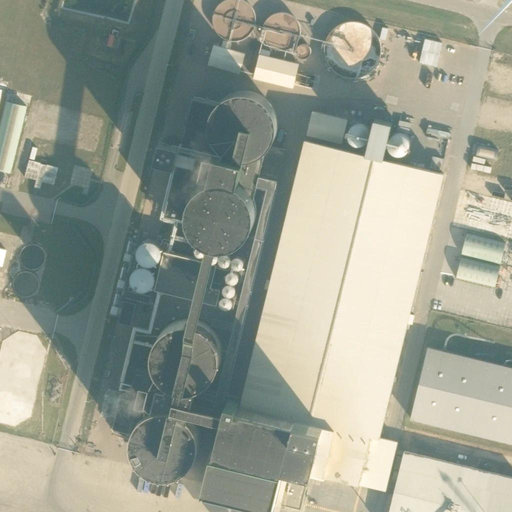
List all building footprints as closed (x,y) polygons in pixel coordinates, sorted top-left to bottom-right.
[(213,19),(213,20),(213,21),(213,22),(214,23),(214,24),(214,25),(214,26),(215,27),(215,28),(216,29),(216,30),(217,30),(217,31),(218,32),(218,33),(219,33),(219,34),(220,34),(220,35),(221,35),(221,36),(222,36),(223,37),(224,37),(224,38),(225,38),(226,38),(226,39),(227,39),(228,39),(229,40),(230,40),(231,40),(232,40),(233,40),(234,40),(235,40),(236,40),(237,40),(238,40),(239,40),(240,40),(240,39),(241,39),(242,39),(243,38),(244,38),(245,38),(245,37),(246,37),(247,36),(248,35),(249,35),(249,34),(250,34),(250,33),(251,33),(251,32),(252,32),(252,31),(253,30),(253,29),(254,28),(254,27),(255,26),(255,25),(255,24),(255,23),(255,22),(256,21),(256,20),(256,19),(256,18),(256,17),(256,16),(255,16),(255,15),(255,14),(255,13),(255,12),(254,12),(254,11),(254,10),(253,10),(253,9),(253,8),(252,8),(252,7),(251,6),(251,5),(250,5),(250,4),(249,4),(249,3),(248,3),(248,2),(247,2),(246,1),(245,1),(245,0),(244,0),(243,0),(224,0),(225,0),(224,0),(224,1),(223,1),(222,2),(221,2),(221,3),(220,3),(220,4),(219,4),(219,5),(218,5),(218,6),(217,6),(217,7),(216,8),(216,9),(215,10),(215,11),(214,12),(214,13),(214,14),(214,15),(213,15),(213,16),(213,17),(213,18),(213,19)] [(263,31),(263,32),(263,33),(263,34),(263,35),(264,36),(264,37),(264,38),(264,39),(265,39),(265,40),(266,41),(266,42),(267,42),(267,43),(268,44),(269,45),(270,45),(270,46),(271,46),(271,47),(272,47),(273,48),(274,48),(275,49),(276,49),(277,49),(278,49),(279,50),(280,50),(281,50),(282,50),(283,50),(284,50),(285,50),(285,49),(286,49),(287,49),(288,49),(289,48),(290,48),(291,48),(291,47),(292,47),(292,46),(293,46),(294,45),(295,45),(295,44),(296,43),(297,42),(297,41),(298,41),(298,40),(299,39),(299,38),(299,37),(300,37),(300,36),(300,35),(300,34),(300,33),(300,32),(300,31),(300,30),(300,29),(300,28),(300,27),(300,26),(300,25),(299,25),(299,24),(299,23),(298,22),(298,21),(297,21),(297,20),(297,19),(296,19),(295,18),(295,17),(294,17),(293,16),(292,15),(291,15),(290,14),(289,14),(288,13),(287,13),(286,13),(285,13),(284,12),(283,12),(282,12),(281,12),(280,12),(279,12),(278,12),(278,13),(277,13),(276,13),(275,13),(275,14),(274,14),(273,14),(272,15),(271,15),(271,16),(270,16),(270,17),(269,17),(268,18),(268,19),(267,19),(267,20),(266,20),(266,21),(265,22),(265,23),(264,24),(264,25),(264,26),(263,27),(263,28),(263,29),(263,30),(263,31)] [(332,28),(330,53),(334,69),(357,71),(357,75),(375,71),(377,49),(376,44),(372,24),(359,23),(332,28)] [(245,53),(214,44),(208,64),(239,73),(245,53)] [(254,77),(293,87),(299,64),(259,54),(254,77)] [(253,92),(246,91),(239,91),(233,93),(226,96),(223,99),(219,102),(194,96),(166,213),(190,219),(192,223),(194,227),(196,231),(199,235),(203,238),(209,241),(213,243),(218,244),(222,245),(227,244),(232,243),(236,242),(240,240),(244,237),(248,234),(252,229),(254,225),(256,220),(257,216),(257,211),(257,206),(256,202),(255,197),(253,194),(263,153),(266,150),(270,147),(272,143),(275,139),(276,135),(277,130),(278,123),(277,116),(275,112),(273,108),(269,102),(264,97),(260,95),(253,92)] [(306,140),(242,405),(335,427),(323,474),(325,475),(326,475),(326,474),(334,476),(334,477),(338,478),(338,477),(346,479),(346,480),(350,481),(350,480),(358,482),(357,483),(359,483),(371,436),(378,437),(378,436),(444,173),(384,159),(393,122),(375,118),(367,154),(306,140)] [(482,152),(497,156),(499,150),(484,147),(482,152)] [(496,286),(506,243),(467,234),(457,276),(496,286)] [(35,244),(31,244),(27,245),(23,248),(21,251),(19,255),(20,259),(21,263),(24,267),(28,269),(32,270),(36,269),(40,268),(43,265),(45,261),(45,256),(44,252),(42,249),(39,246),(35,244)] [(17,294),(21,296),(25,297),(29,297),(33,295),(36,292),(38,288),(39,283),(38,279),(35,275),(32,273),(28,271),(24,271),(20,273),(16,275),(14,279),(13,283),(13,287),(15,291),(17,294)] [(154,351),(154,353),(154,355),(154,358),(155,360),(155,362),(156,364),(157,366),(158,369),(159,371),(160,372),(162,374),(163,376),(165,378),(166,379),(168,381),(170,382),(172,383),(174,384),(176,385),(178,386),(181,387),(183,387),(185,387),(187,388),(190,388),(192,387),(194,387),(197,387),(199,386),(201,385),(203,384),(205,383),(207,382),(209,381),(211,379),(213,378),(214,376),(216,374),(217,373),(218,371),(220,369),(220,367),(221,364),(222,362),(223,360),(223,358),(223,355),(223,353),(223,351),(223,348),(223,346),(222,344),(221,342),(220,339),(220,337),(218,335),(217,333),(216,332),(214,330),(213,328),(211,327),(209,325),(207,324),(205,323),(203,322),(201,321),(199,320),(197,319),(194,319),(192,319),(190,318),(187,318),(185,319),(183,319),(181,319),(178,320),(176,321),(174,322),(172,323),(170,324),(168,325),(166,327),(165,328),(163,330),(161,332),(160,334),(159,336),(158,338),(157,340),(156,342),(155,344),(155,346),(154,349),(154,351)] [(39,369),(42,364),(44,359),(44,353),(43,347),(40,342),(36,338),(31,335),(25,333),(19,333),(13,335),(8,338),(4,342),(2,347),(0,352),(0,358),(2,363),(5,368),(9,372),(13,375),(19,377),(24,377),(30,376),(35,373),(39,369)] [(137,334),(113,430),(131,438),(132,432),(133,428),(138,406),(148,408),(153,388),(143,386),(148,368),(159,371),(158,369),(157,366),(156,364),(155,362),(155,360),(154,358),(154,355),(154,353),(154,351),(154,349),(155,346),(155,344),(156,342),(157,340),(158,338),(159,336),(137,334)] [(411,418),(511,442),(511,366),(428,346),(411,418)] [(31,393),(28,388),(24,384),(19,381),(14,380),(8,380),(2,381),(0,382),(0,420),(3,422),(9,423),(14,423),(20,422),(24,419),(28,415),(31,410),(33,404),(33,399),(31,393)] [(178,386),(174,404),(176,404),(178,405),(180,406),(182,407),(184,407),(186,409),(187,410),(189,411),(191,412),(223,420),(230,422),(235,403),(236,396),(228,394),(197,387),(194,387),(192,387),(190,388),(187,388),(185,387),(183,387),(181,387),(178,386)] [(133,437),(133,439),(133,441),(134,443),(134,446),(135,448),(136,450),(136,452),(137,454),(139,456),(140,458),(141,460),(143,461),(145,463),(146,464),(148,466),(150,467),(152,468),(154,469),(156,470),(159,471),(161,471),(163,471),(165,472),(168,472),(170,472),(172,471),(175,471),(177,470),(179,470),(181,469),(183,468),(185,467),(187,466),(189,464),(191,463),(192,461),(194,459),(195,458),(196,456),(198,454),(199,452),(199,449),(200,447),(201,445),(201,443),(201,441),(202,438),(202,436),(201,434),(201,432),(201,430),(200,427),(199,425),(199,423),(198,421),(196,419),(195,417),(194,416),(192,414),(191,412),(189,411),(187,410),(186,409),(184,407),(182,407),(180,406),(178,405),(176,404),(174,404),(172,404),(169,403),(167,403),(165,403),(163,404),(160,404),(158,405),(156,405),(154,406),(152,407),(150,408),(148,409),(146,411),(144,412),(143,414),(141,416),(140,417),(138,419),(137,421),(136,423),(135,425),(135,428),(134,430),(134,432),(133,434),(133,437)] [(223,420),(216,451),(294,470),(295,467),(309,471),(311,471),(312,471),(315,472),(315,471),(323,473),(322,474),(323,474),(335,427),(242,405),(235,403),(230,422),(223,420)] [(389,511),(511,511),(511,476),(404,450),(389,511)] [(206,483),(205,486),(275,503),(276,503),(276,502),(277,502),(282,503),(286,504),(294,470),(216,451),(215,451),(213,451),(206,483)] [(294,470),(286,504),(301,508),(302,505),(307,485),(306,485),(309,471),(295,467),(294,470)]
